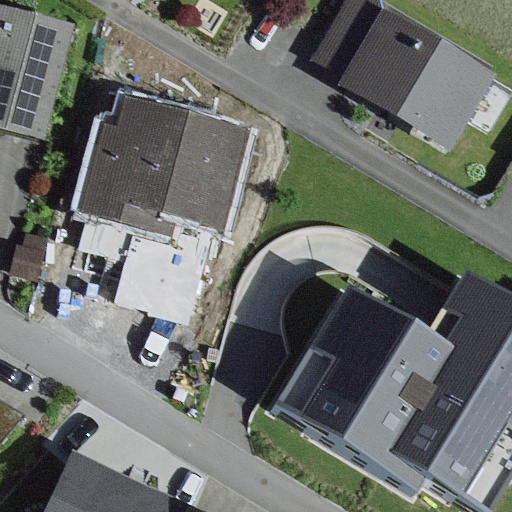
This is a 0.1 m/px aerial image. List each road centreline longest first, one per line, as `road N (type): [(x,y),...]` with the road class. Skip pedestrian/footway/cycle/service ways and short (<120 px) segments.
road 1 (residential): [(313,511),(0,324)]
road 2 (residential): [(511,244),(228,72)]
